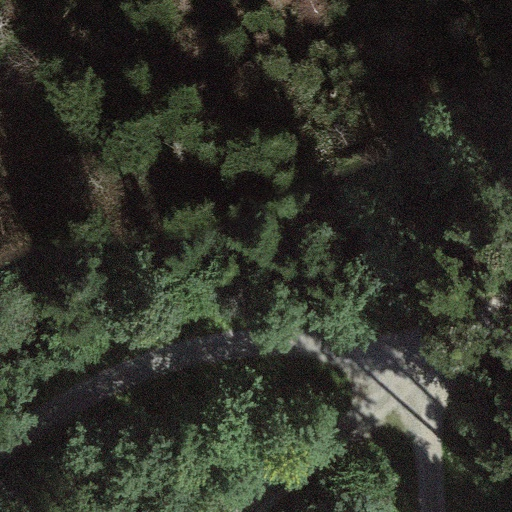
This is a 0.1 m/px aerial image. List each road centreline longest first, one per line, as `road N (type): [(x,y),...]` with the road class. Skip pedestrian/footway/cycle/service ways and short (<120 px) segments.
road 1 (track): [(0,457),(156,366),(264,340),(424,366)]
road 2 (track): [(255,511),(424,366)]
road 3 (track): [(433,511),(424,366)]
